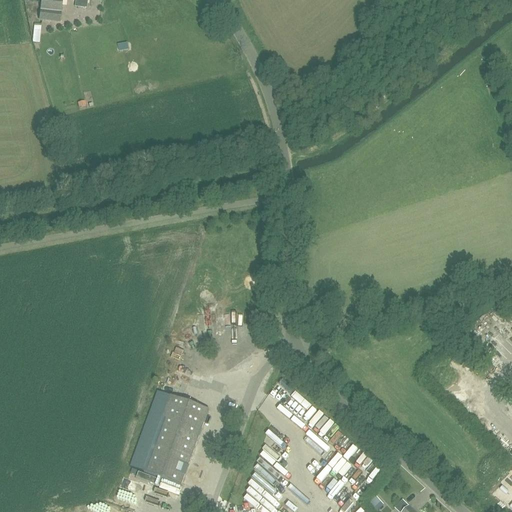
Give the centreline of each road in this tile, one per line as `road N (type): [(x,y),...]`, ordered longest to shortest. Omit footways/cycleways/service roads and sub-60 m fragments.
road 1 (unclassified): [(0,247),(288,196)]
road 2 (unclassified): [(463,511),(292,344)]
road 3 (unclassified): [(292,344),(511,276)]
road 4 (unclassified): [(288,196),(269,98),(213,0)]
road 5 (unclassified): [(211,511),(259,378),(292,344)]
road 6 (unclassified): [(292,344),(288,196)]
